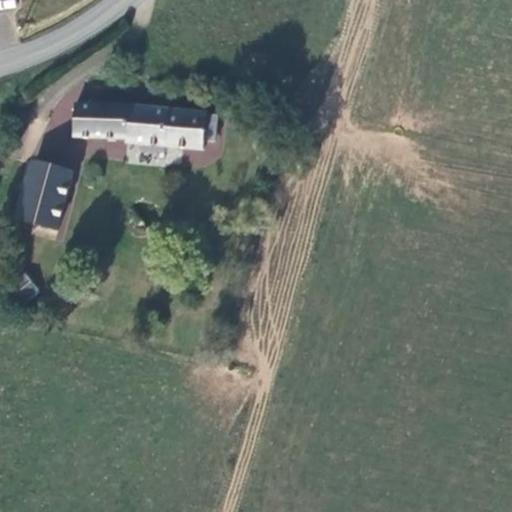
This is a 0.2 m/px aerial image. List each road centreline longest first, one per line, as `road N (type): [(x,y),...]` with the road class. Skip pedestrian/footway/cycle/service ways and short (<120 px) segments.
road 1 (track): [(0,224),(33,117),(139,29),(140,0)]
road 2 (tertiary): [(120,0),(25,64),(0,71)]
